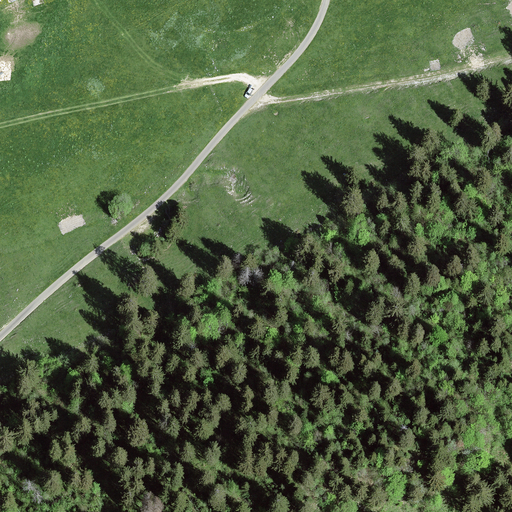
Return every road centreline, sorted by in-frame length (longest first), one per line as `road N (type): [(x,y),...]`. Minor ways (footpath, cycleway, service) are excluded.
road 1 (track): [(0,116),(104,108),(243,77),(254,86),(254,100),(372,89),(511,59)]
road 2 (unclassified): [(0,336),(148,212),(301,51),(329,0)]
road 3 (track): [(210,81),(152,60),(86,0)]
